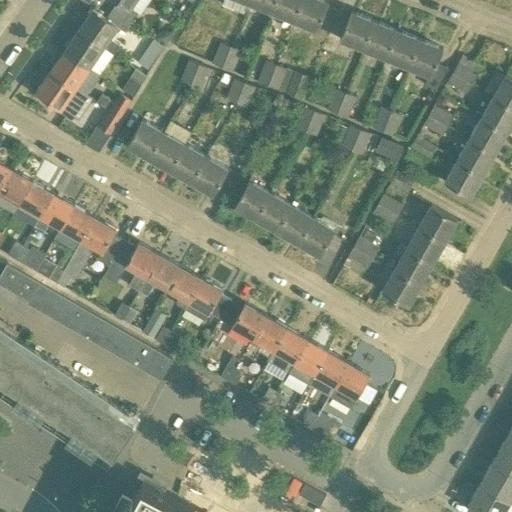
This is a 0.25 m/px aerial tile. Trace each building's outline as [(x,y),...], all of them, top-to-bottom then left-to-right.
[(136,0),(118,0),(113,9),(131,22),(138,12),(131,8),(136,0)] [(210,0),(202,0),(201,3),(211,10),(215,3),(210,0)] [(246,0),(244,0),(233,20),(244,27),(243,29),(318,72),(338,37),(272,0),(259,0),(256,6),(246,0)] [(201,3),(196,10),(207,17),(211,10),(201,3)] [(344,39),(438,72),(450,40),(355,7),(344,39)] [(113,9),(106,18),(94,9),(80,30),(104,47),(113,53),(119,45),(110,38),(118,26),(125,31),(131,22),(113,9)] [(187,25),(183,32),(193,39),(197,32),(187,25)] [(155,36),(165,43),(172,33),(166,29),(159,31),(155,36)] [(104,47),(80,30),(65,50),(90,67),(104,47)] [(183,32),(178,39),(189,46),(193,39),(183,32)] [(213,58),(235,66),(243,45),(221,37),(213,58)] [(164,46),(154,39),(148,47),(158,54),(164,46)] [(178,39),(174,46),(184,52),(189,46),(178,39)] [(174,46),(170,53),(180,59),(184,52),(174,46)] [(90,67),(65,50),(51,70),(76,87),(90,67)] [(360,50),(340,85),(365,99),(358,111),(441,158),(439,163),(474,183),(503,131),(468,111),(466,116),(454,109),(456,105),(360,50)] [(450,79),(469,88),(483,61),(464,51),(450,79)] [(170,53),(165,60),(176,66),(180,59),(170,53)] [(189,56),(183,77),(205,83),(211,61),(189,56)] [(265,56),(258,78),(306,92),(312,70),(265,56)] [(165,60),(161,66),(171,73),(176,66),(165,60)] [(129,77),(140,84),(146,75),(135,68),(129,77)] [(76,87),(51,70),(37,91),(60,107),(57,110),(71,119),(81,106),(69,97),(76,87)] [(227,92),(250,100),(257,81),(233,73),(227,92)] [(109,110),(119,118),(131,99),(120,93),(109,110)] [(305,104),(301,125),(322,129),(326,108),(305,104)] [(119,118),(109,110),(99,126),(110,133),(119,118)] [(174,117),(168,127),(173,130),(175,131),(181,121),(174,117)] [(367,149),(373,127),(349,121),(343,142),(367,149)] [(146,142),(140,152),(155,161),(173,130),(168,127),(157,122),(152,132),(146,142)] [(145,128),(139,138),(146,142),(152,132),(145,128)] [(173,130),(155,161),(170,170),(187,139),(175,131),(173,130)] [(377,145),(399,156),(406,143),(384,132),(377,145)] [(206,136),(200,146),(202,147),(207,150),(213,140),(206,136)] [(187,139),(170,170),(184,178),(202,147),(200,146),(187,139)] [(202,147),(184,178),(199,187),(205,177),(211,166),(217,156),(207,150),(202,147)] [(0,159),(0,189),(13,167),(0,159)] [(211,166),(205,177),(212,181),(218,170),(211,166)] [(13,167),(0,189),(0,204),(14,212),(19,203),(20,203),(34,179),(13,167)] [(274,174),(268,184),(273,187),(275,188),(281,178),(274,174)] [(20,203),(40,214),(41,215),(54,191),(34,179),(20,203)] [(246,199),(240,209),(255,218),(273,187),(268,184),(258,179),(252,189),(246,199)] [(245,185),(239,195),(246,199),(252,189),(245,185)] [(273,187),(255,218),(270,227),(288,196),(275,188),(273,187)] [(425,187),(370,284),(405,303),(460,207),(425,187)] [(376,208),(396,219),(406,200),(385,190),(376,208)] [(41,215),(40,214),(34,225),(44,230),(50,220),(61,227),(75,203),(54,191),(41,215)] [(306,193),(300,203),(302,204),(307,207),(313,197),(306,193)] [(288,196),(270,227),(284,235),(302,204),(300,203),(288,196)] [(75,203),(61,227),(82,239),(96,215),(75,203)] [(302,204),(284,235),(300,244),(306,234),(312,223),(317,213),(307,207),(302,204)] [(82,239),(65,269),(72,272),(77,275),(91,251),(89,249),(92,244),(102,250),(97,258),(110,266),(126,239),(114,232),(117,227),(110,223),(96,215),(82,239)] [(312,223),(306,234),(313,238),(319,227),(312,223)] [(363,230),(351,255),(371,264),(383,239),(363,230)] [(126,239),(110,266),(121,272),(126,263),(137,269),(128,284),(139,290),(140,290),(161,253),(147,244),(140,240),(137,245),(126,239)] [(16,258),(23,245),(15,240),(7,254),(16,258)] [(23,245),(16,258),(36,270),(46,254),(31,247),(30,248),(23,245)] [(161,253),(140,290),(147,294),(155,280),(168,287),(182,265),(161,253)] [(18,270),(7,264),(0,275),(0,284),(7,289),(18,270)] [(48,277),(57,282),(65,269),(56,264),(49,277),(48,277)] [(202,276),(182,265),(168,287),(180,294),(178,298),(179,302),(185,306),(202,276)] [(64,286),(72,272),(65,269),(57,282),(64,286)] [(18,270),(7,289),(18,295),(29,276),(18,270)] [(40,283),(29,276),(18,295),(28,300),(26,302),(28,303),(40,283)] [(223,288),(202,276),(185,306),(206,318),(210,310),(222,316),(222,317),(232,300),(220,293),(223,288)] [(40,283),(28,303),(39,310),(51,289),(40,283)] [(51,289),(39,310),(50,316),(62,295),(51,289)] [(62,295),(50,316),(61,322),(73,302),(62,295)] [(222,317),(222,316),(218,323),(230,329),(232,325),(253,337),(267,313),(246,301),(243,306),(232,300),(222,317)] [(122,320),(130,306),(121,301),(114,315),(122,320)] [(73,302),(61,322),(72,328),(84,308),(73,302)] [(130,306),(122,320),(129,324),(137,310),(130,306)] [(95,314),(84,308),(72,328),(83,335),(95,314)] [(153,337),(166,314),(155,308),(142,331),(153,337)] [(287,325),(267,313),(253,337),(274,349),(287,325)] [(95,314),(83,335),(94,341),(106,321),(95,314)] [(106,321),(94,341),(105,347),(117,327),(106,321)] [(0,381),(113,457),(139,419),(0,325),(0,381)] [(163,343),(171,330),(162,325),(155,338),(163,343)] [(287,325),(274,349),(268,358),(289,370),(295,361),(308,337),(287,325)] [(117,327),(105,347),(116,354),(128,333),(117,327)] [(171,330),(163,343),(170,348),(178,334),(171,330)] [(128,333),(116,354),(127,360),(139,340),(128,333)] [(308,337),(295,361),(289,370),(299,375),(304,366),(315,373),(329,349),(308,337)] [(194,352),(199,351),(202,347),(201,342),(197,339),(192,340),(189,344),(190,349),(194,352)] [(150,346),(139,340),(127,360),(138,366),(150,346)] [(150,346),(138,366),(149,373),(161,352),(150,346)] [(329,349),(315,373),(310,382),(322,389),(330,394),(350,361),(329,349)] [(161,352),(149,373),(160,379),(172,359),(161,352)] [(228,380),(236,367),(240,359),(232,355),(220,376),(228,380)] [(371,373),(350,361),(330,394),(352,406),(371,373)] [(243,371),(236,367),(228,380),(235,385),(243,371)] [(270,404),(277,391),(269,386),(261,399),(270,404)] [(320,411),(330,394),(322,389),(310,410),(318,414),(320,411)] [(277,391),(270,404),(277,408),(285,395),(277,391)] [(310,428),(318,414),(310,410),(302,423),(310,428)] [(320,411),(318,414),(310,428),(332,440),(342,424),(320,411)] [(511,444),(505,440),(492,462),(511,473),(511,444)] [(511,473),(492,462),(480,484),(510,502),(511,498),(511,473)] [(143,477),(124,511),(192,511),(196,506),(143,477)] [(504,511),(510,502),(480,484),(467,507),(476,511),(504,511)]
